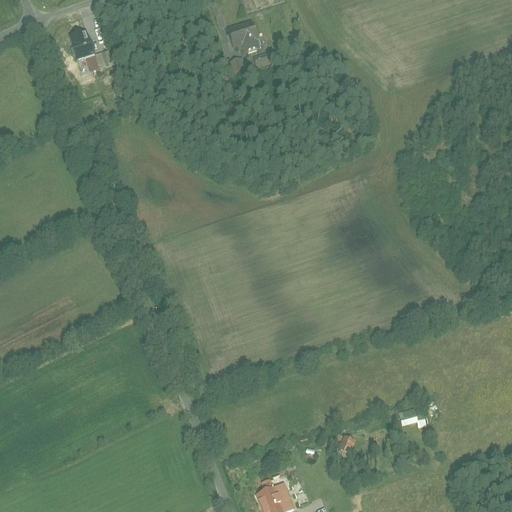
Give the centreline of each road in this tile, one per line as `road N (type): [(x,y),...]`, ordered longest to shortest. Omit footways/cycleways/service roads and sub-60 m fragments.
road 1 (unclassified): [(83,151),(230,511)]
road 2 (residential): [(32,22),(83,151)]
